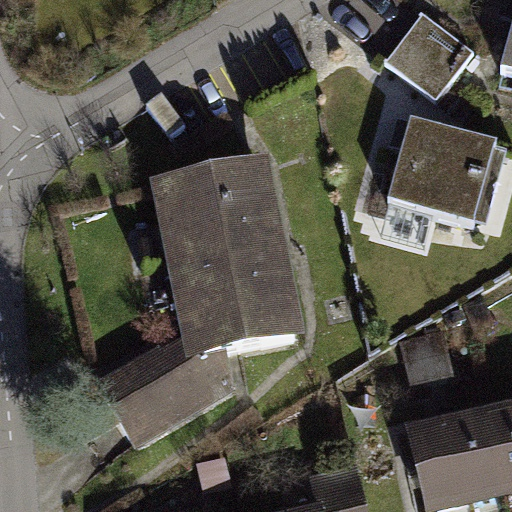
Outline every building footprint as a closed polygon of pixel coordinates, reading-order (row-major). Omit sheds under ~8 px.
[(472,57),(423,19),(386,66),(434,104),(472,57)] [(489,148),(406,128),(385,209),(468,229),(489,148)] [(262,168),(156,188),(190,362),(172,372),(154,359),(100,389),(135,448),(231,393),(224,356),(297,343),(262,168)] [(511,511),(511,422),(488,428),(505,511),(511,511)] [(505,511),(488,428),(413,444),(428,511),(505,511)] [(367,511),(359,476),(312,487),(317,509),(302,511),(367,511)]
